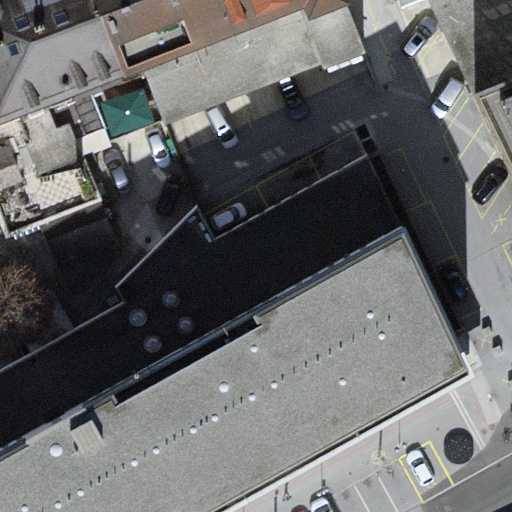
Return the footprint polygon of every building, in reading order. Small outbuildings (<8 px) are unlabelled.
[(342,0),(0,0),(0,241),(99,206),(78,162),(366,57),(348,14),(342,0)] [(439,0),(397,0),(403,14),(428,5),(439,0)] [(511,0),(439,0),(428,5),(474,104),(511,86),(511,0)] [(511,86),(474,104),(511,183),(511,86)] [(0,511),(239,511),(472,385),(405,243),(372,157),(216,239),(200,208),(114,290),(120,307),(0,372),(0,511)]
